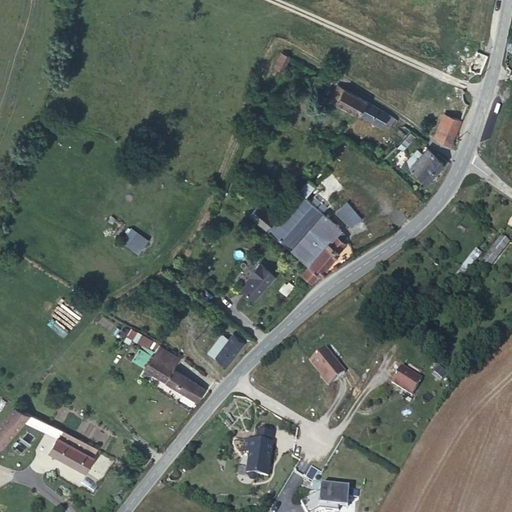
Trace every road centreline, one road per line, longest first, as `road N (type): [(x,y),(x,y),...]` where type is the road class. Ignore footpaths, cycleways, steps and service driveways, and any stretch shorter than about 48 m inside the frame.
road 1 (track): [(430,139),(285,47),(272,50),(208,208),(152,271),(94,310)]
road 2 (secondary): [(127,511),(262,348),(421,222),(461,162)]
road 3 (track): [(488,95),(272,0)]
road 4 (secondary): [(463,158),(494,79),(508,0)]
